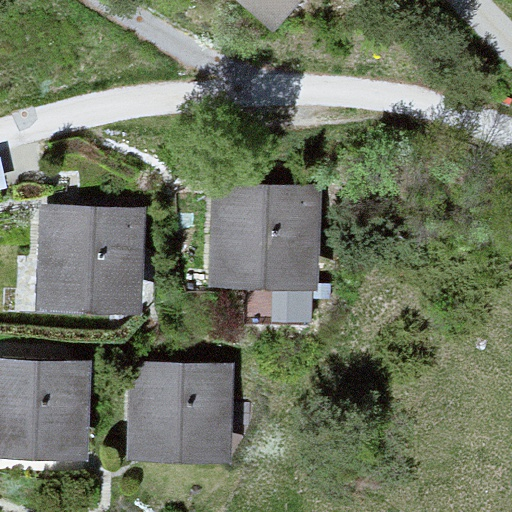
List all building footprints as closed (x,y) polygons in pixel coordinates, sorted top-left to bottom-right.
[(252,0),(272,19),(291,0),(252,0)] [(326,185),(232,180),(227,283),(321,287),(326,185)] [(147,204),(56,199),(50,293),(141,299),(147,204)] [(92,352),(7,349),(4,443),(89,446),(92,352)] [(243,359),(151,356),(148,459),(240,462),(243,359)]
